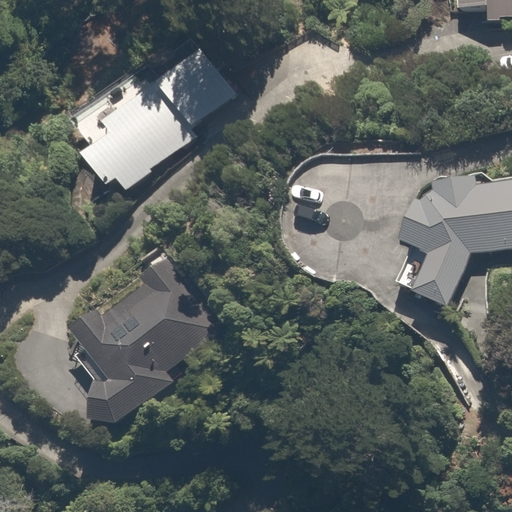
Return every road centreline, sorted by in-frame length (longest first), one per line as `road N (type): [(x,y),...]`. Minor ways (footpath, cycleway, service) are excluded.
road 1 (residential): [(0,313),(105,254),(220,138),(306,75),(368,59),(511,44)]
road 2 (residential): [(264,511),(279,476),(251,455),(98,473),(0,411)]
road 3 (residential): [(511,145),(374,182),(353,200)]
